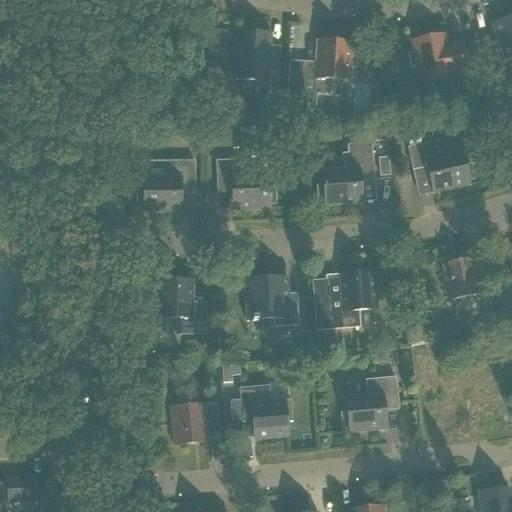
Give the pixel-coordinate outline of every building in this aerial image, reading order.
[(511,18),(491,25),(503,62),(511,59),(511,18)] [(239,33),(235,81),(278,84),(280,48),(268,47),(269,35),(239,33)] [(461,45),(446,48),(443,36),(412,42),(414,52),(407,53),(410,68),(417,67),(420,81),(443,77),(446,93),(470,88),(461,45)] [(289,63),(286,115),(298,116),(300,116),(302,94),(317,95),(329,96),(330,80),(348,81),(349,63),(355,63),(356,49),(350,49),(350,45),(332,43),(317,42),(317,47),(316,64),(302,64),(289,63)] [(477,45),(467,47),(470,61),(480,58),(477,45)] [(511,83),(493,90),(498,103),(511,98),(511,83)] [(315,117),(317,95),(302,94),(300,116),(315,117)] [(385,124),(373,124),(375,142),(386,141),(385,124)] [(200,139),(200,125),(182,125),(182,139),(200,139)] [(222,135),(222,125),(208,126),(208,136),(222,135)] [(419,127),(403,131),(405,142),(421,139),(419,127)] [(436,192),(468,185),(467,181),(473,180),(470,166),(464,167),(461,153),(439,158),(436,143),(408,149),(415,179),(428,175),(429,179),(432,193),(436,192)] [(323,187),(317,188),(318,202),(324,201),(324,205),(361,203),(359,185),(373,184),(371,153),(370,144),(347,146),(348,155),(343,156),(344,172),(322,173),(323,187)] [(388,158),(378,159),(379,176),(389,176),(388,158)] [(232,210),(236,210),(269,209),(268,205),(275,205),(274,190),(268,191),(267,177),(245,177),(245,161),(216,162),(217,193),(231,192),(232,210)] [(175,211),(179,211),(179,197),(179,193),(193,193),(193,163),(164,163),(165,179),(142,179),(143,193),(137,193),(137,208),(143,208),(143,212),(175,211)] [(428,175),(415,179),(418,196),(432,193),(428,175)] [(374,202),(373,184),(359,185),(361,203),(374,202)] [(442,264),(446,284),(449,300),(479,294),(472,259),(442,264)] [(326,281),(312,282),(316,331),(330,330),(359,328),(357,312),(375,310),(374,292),(380,292),(379,277),(372,278),(372,274),(354,275),(349,276),(340,276),(325,277),(326,281)] [(288,295),(287,278),(244,280),(246,321),(272,320),(273,328),(298,327),(296,294),(288,295)] [(191,282),(177,283),(158,283),(158,287),(152,287),(152,301),(158,301),(158,319),(176,319),(176,335),(205,335),(205,305),(191,305),(190,287),(191,282)] [(503,313),(494,315),(498,332),(507,330),(503,313)] [(414,316),(405,317),(410,344),(410,346),(412,346),(423,344),(431,343),(431,342),(430,339),(429,332),(423,333),(421,333),(421,331),(414,316)] [(198,342),(198,357),(216,357),(216,342),(198,342)] [(407,351),(394,353),(396,366),(409,364),(407,351)] [(238,366),(220,368),(222,385),(232,384),(231,377),(239,376),(238,366)] [(385,429),(384,415),(383,411),(397,410),(394,379),(366,382),(368,398),(346,400),(347,414),(341,414),(342,429),(348,428),(349,432),(385,429)] [(230,402),(229,402),(231,422),(241,421),(241,424),(252,423),(253,436),(267,435),(267,440),(287,438),(286,433),(285,423),(286,423),(292,423),(291,417),(290,401),(270,402),(269,399),(268,386),(240,389),(238,389),(239,397),(239,401),(230,402)] [(217,421),(215,405),(186,408),(187,413),(171,414),(174,446),(206,443),(204,422),(217,421)] [(0,483),(0,501),(6,501),(6,504),(52,500),(52,511),(65,511),(64,490),(51,491),(50,475),(5,479),(5,483),(0,483)] [(479,511),(510,511),(507,488),(477,493),(479,511)]
